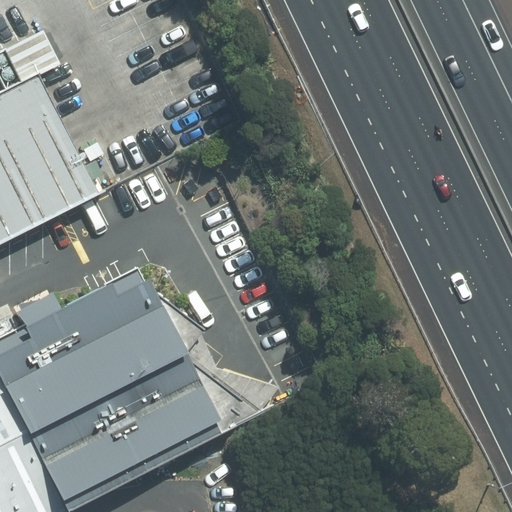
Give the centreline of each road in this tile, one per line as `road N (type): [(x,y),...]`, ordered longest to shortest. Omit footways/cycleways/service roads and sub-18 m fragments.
road 1 (motorway): [(511,308),(363,0)]
road 2 (motorway): [(438,0),(511,154)]
